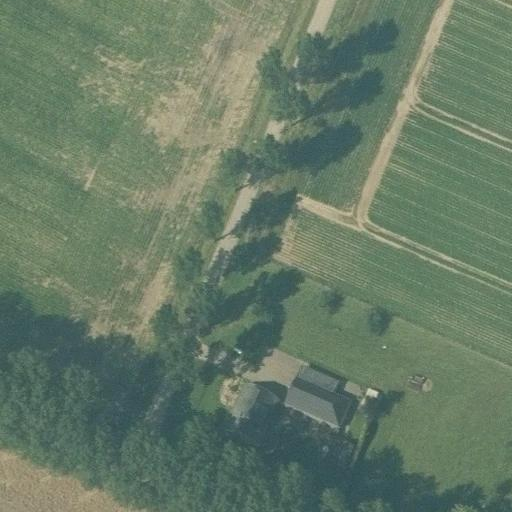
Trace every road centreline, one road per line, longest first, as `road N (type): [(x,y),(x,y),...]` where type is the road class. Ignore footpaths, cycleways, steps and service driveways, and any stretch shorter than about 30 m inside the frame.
road 1 (unclassified): [(135,473),(331,0)]
road 2 (unclassified): [(135,473),(0,414)]
